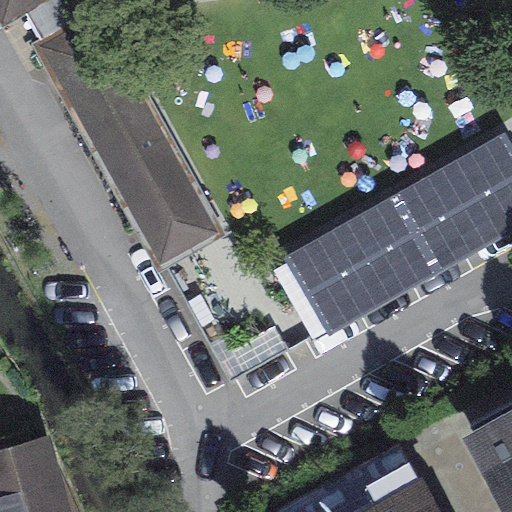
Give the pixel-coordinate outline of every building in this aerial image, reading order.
[(0,0),(0,4),(5,14),(31,0),(0,0)] [(97,16),(47,44),(165,253),(215,224),(97,16)] [(284,251),(326,326),(511,222),(511,135),(507,127),(284,251)] [(511,398),(469,422),(511,500),(511,398)] [(0,440),(0,511),(72,511),(48,428),(0,440)] [(447,511),(421,466),(335,511),(447,511)]
